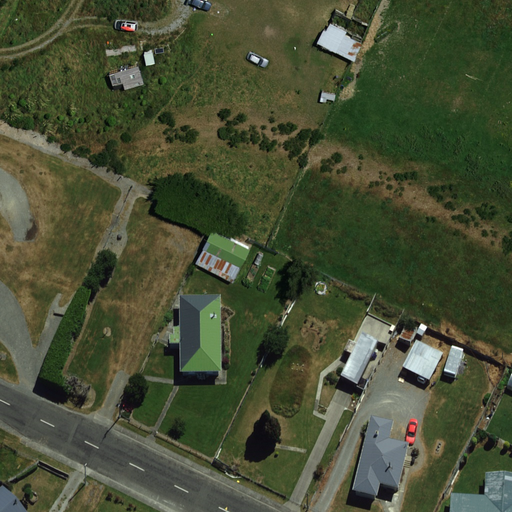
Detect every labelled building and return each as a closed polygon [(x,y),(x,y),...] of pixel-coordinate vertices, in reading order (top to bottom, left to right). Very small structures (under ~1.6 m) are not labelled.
[(324,17),(312,39),(353,61),(365,38),(324,17)] [(213,226),(193,261),(231,283),(251,247),(213,226)] [(219,303),(177,305),(180,382),(221,380),(219,303)] [(356,394),(370,360),(352,352),(338,386),(356,394)] [(368,428),(351,501),(374,506),(377,493),(396,497),(407,451),(388,446),(391,433),(368,428)] [(0,511),(17,511),(0,493),(0,511)] [(511,511),(511,503),(448,503),(447,511),(511,511)]
